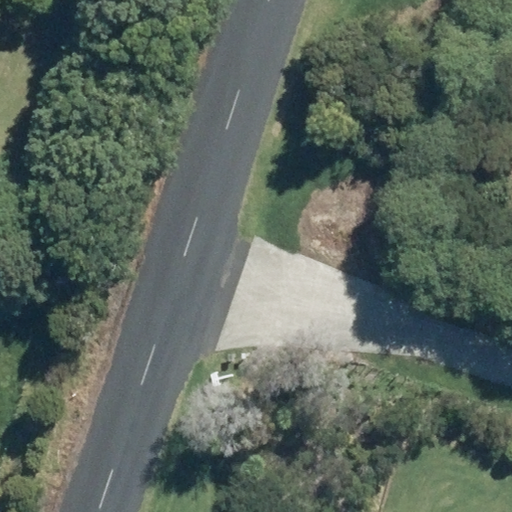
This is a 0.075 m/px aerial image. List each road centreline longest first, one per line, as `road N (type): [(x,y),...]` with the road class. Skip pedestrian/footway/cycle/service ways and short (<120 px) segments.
road 1 (unclassified): [(264,0),(92,511)]
road 2 (track): [(172,274),(511,384)]
